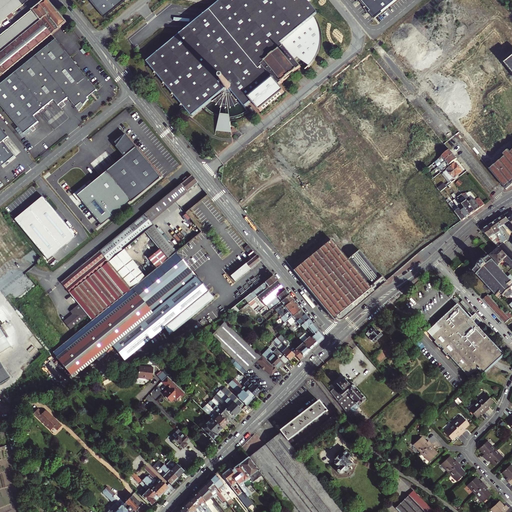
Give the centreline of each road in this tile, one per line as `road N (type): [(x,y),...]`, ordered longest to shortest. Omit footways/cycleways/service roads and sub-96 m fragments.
road 1 (tertiary): [(134,91),(334,335)]
road 2 (residential): [(310,370),(388,465),(454,511)]
road 3 (unclassified): [(0,201),(134,91)]
road 4 (unknown): [(458,283),(419,326),(461,382)]
